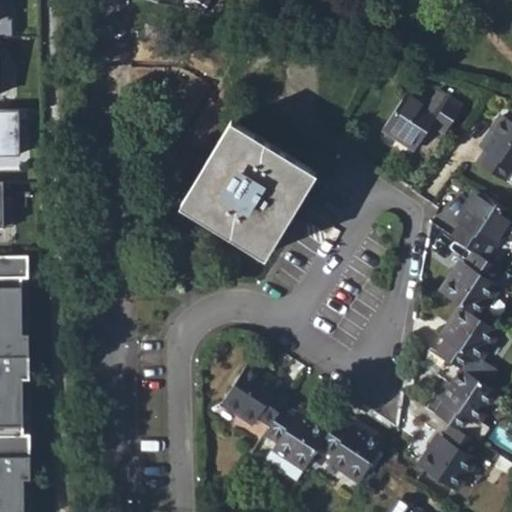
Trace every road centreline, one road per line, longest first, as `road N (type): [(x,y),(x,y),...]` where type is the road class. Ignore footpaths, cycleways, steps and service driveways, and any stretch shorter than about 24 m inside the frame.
road 1 (residential): [(113,511),(109,0)]
road 2 (residential): [(265,313),(367,376),(410,227),(408,210),(384,199),(366,205),(299,307)]
road 3 (residential): [(177,511),(175,362),(186,332),(209,312),(265,313)]
